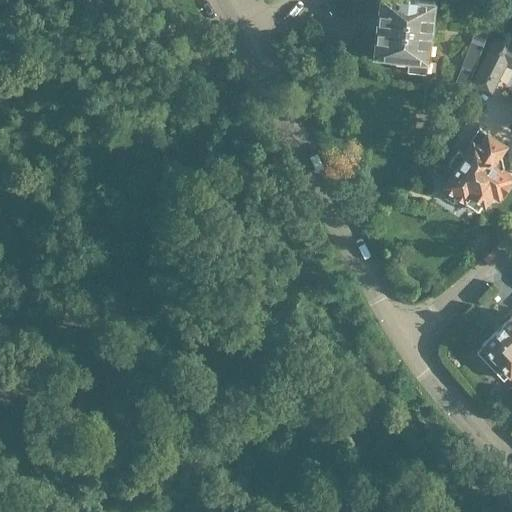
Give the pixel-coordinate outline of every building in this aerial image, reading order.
[(435,1),(429,0),(380,0),(374,55),(409,59),(407,70),(427,72),(435,1)] [(457,81),(469,86),(494,19),(483,15),(457,81)] [(511,46),(494,38),(470,87),(491,97),(507,62),(511,64),(511,46)] [(456,166),(444,184),(442,188),(447,191),(446,192),(448,196),(453,200),(458,199),(458,198),(463,201),(464,201),(478,210),(483,202),(485,203),(492,191),(498,195),(511,174),(501,167),(502,164),(501,157),(498,155),(506,144),(486,130),(479,141),(472,137),(463,151),(458,148),(448,162),(456,166)] [(511,314),(481,344),(483,346),(477,351),(503,378),(509,373),(510,375),(511,374),(511,375),(511,314)]
